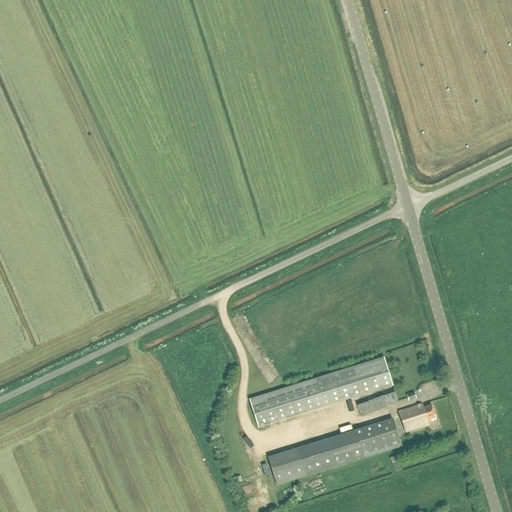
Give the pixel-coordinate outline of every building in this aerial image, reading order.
[(257,427),(392,385),(384,358),(249,400),(257,427)] [(394,392),(357,406),(361,416),(398,402),(394,392)] [(408,401),(416,399),(415,392),(406,395),(408,401)] [(422,405),(399,413),(405,432),(427,425),(427,423),(432,422),(431,420),(435,418),(431,406),(423,408),(422,405)] [(335,418),(339,411),(333,408),(330,416),(335,418)] [(354,435),(276,459),(268,462),(276,486),(362,459),(402,447),(394,423),(354,435)] [(337,435),(348,431),(346,427),(335,431),(337,435)] [(395,456),(390,458),(392,464),(395,472),(400,470),(395,456)] [(234,468),(255,463),(254,458),(232,463),(234,468)] [(253,471),(242,476),(243,480),(254,475),(253,471)] [(262,477),(257,479),(262,490),(266,488),(262,477)]
